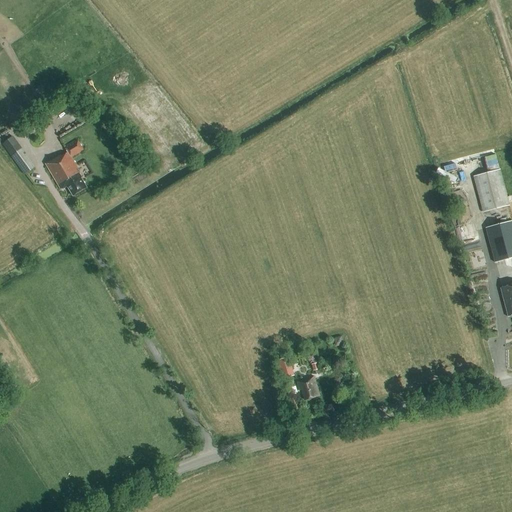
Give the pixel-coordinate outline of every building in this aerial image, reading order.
[(70,158),(83,150),(77,140),(64,148),(67,153),(61,157),(61,155),(46,164),(61,190),(67,186),(73,196),(86,188),(82,182),(83,182),(79,174),(70,158)] [(25,175),(35,167),(22,149),(12,156),(25,175)] [(438,167),(435,173),(455,182),(458,176),(438,167)] [(483,213),(509,206),(499,170),(473,177),(483,213)] [(495,263),(511,258),(511,221),(486,228),(495,263)] [(511,284),(500,288),(508,317),(511,315),(511,284)] [(337,345),(344,343),(342,335),(335,337),(337,345)] [(283,379),(294,376),(288,357),(277,361),(283,379)] [(319,396),(314,377),(296,381),(299,391),(302,390),(304,400),(319,396)]
